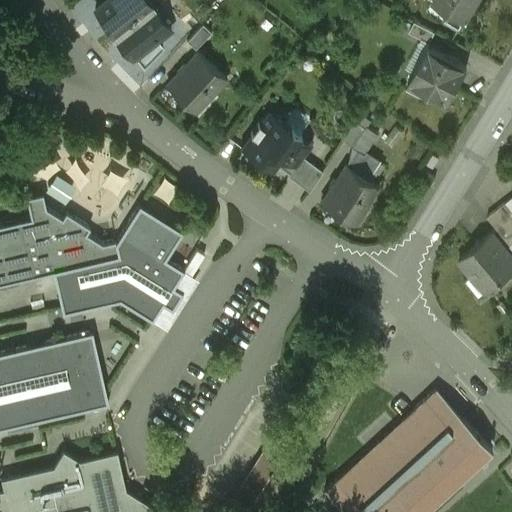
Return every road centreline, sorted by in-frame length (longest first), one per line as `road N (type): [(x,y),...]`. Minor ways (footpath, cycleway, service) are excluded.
road 1 (residential): [(387,292),(121,110)]
road 2 (residential): [(511,95),(387,292)]
road 3 (residential): [(387,292),(441,333),(511,409)]
road 4 (residential): [(121,110),(36,0)]
road 5 (residential): [(121,110),(0,65)]
